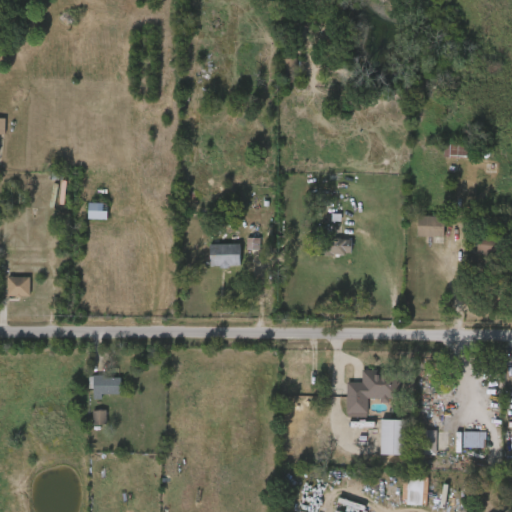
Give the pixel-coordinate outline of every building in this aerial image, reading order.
[(298,80),(285,80),(285,57),(298,57),(298,80)] [(475,157),(444,157),(444,144),(475,144),(475,157)] [(429,169),(456,169),(456,155),(429,155),(429,169)] [(87,218),(87,201),(107,201),(107,218),(87,218)] [(93,230),(94,214),(75,214),(74,230),(93,230)] [(417,236),(417,216),(444,216),(444,236),(417,236)] [(429,248),(430,228),(403,227),(403,247),(429,248)] [(323,255),(323,238),(352,238),(352,255),(323,255)] [(239,243),(239,265),(208,265),(208,243),(239,243)] [(309,265),(337,266),(337,250),(309,249),(309,265)] [(485,250),(464,249),(463,266),(485,266),(485,250)] [(195,277),(226,277),(226,255),(196,254),(195,277)] [(29,295),(6,295),(6,276),(29,276),(29,295)] [(0,306),(16,306),(16,287),(0,287),(0,306)] [(318,370),(318,384),(288,384),(288,370),(318,370)] [(390,397),(367,397),(367,370),(399,370),(399,389),(390,389),(390,397)] [(120,376),(120,397),(93,397),(93,376),(120,376)] [(88,405),(107,405),(107,387),(79,388),(79,409),(88,409),(88,405)] [(360,396),(360,412),(346,412),(346,396),(360,396)] [(406,419),(406,454),(380,454),(380,419),(406,419)] [(93,436),(93,421),(79,421),(79,436),(93,436)] [(389,466),(390,431),(367,430),(366,465),(389,466)] [(436,454),(419,454),(419,430),(436,430),(436,454)] [(485,448),(462,448),(462,431),(485,431),(485,448)] [(421,441),(407,441),(408,466),(422,466),(421,441)] [(471,443),(449,442),(448,458),(470,459),(471,443)] [(511,460),(511,447),(497,447),(497,460),(511,460)]
